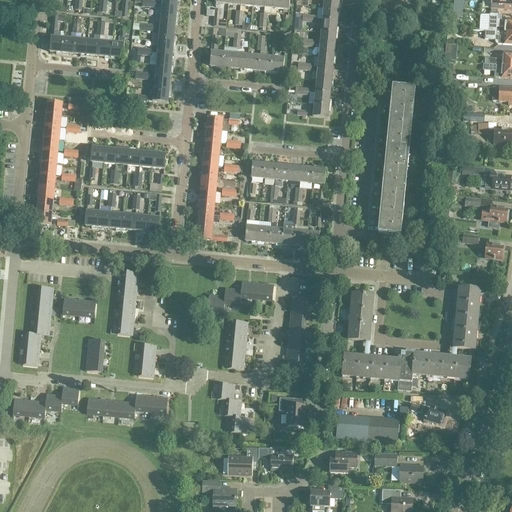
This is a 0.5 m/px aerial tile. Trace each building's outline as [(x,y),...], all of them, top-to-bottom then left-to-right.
[(241,0),(240,7),(253,8),(253,0),(241,0)] [(265,0),(253,0),(253,8),(265,9),(265,0)] [(277,0),(265,0),(265,9),(277,10),(277,0)] [(290,0),(277,0),(277,10),(289,11),(290,0)] [(319,2),(318,0),(296,0),(296,7),(301,7),(301,8),(308,8),(309,1),(319,2)] [(339,0),(324,0),(324,10),(340,11),(341,6),(339,5),(339,0)] [(497,16),(497,10),(506,11),(506,12),(511,11),(511,1),(499,0),(495,0),(491,0),(490,16),(497,16)] [(161,18),(176,20),(177,8),(162,6),(161,18)] [(340,11),(324,10),(323,22),(337,23),(338,17),(340,17),(340,11)] [(220,12),(215,11),(214,28),(226,29),(227,22),(220,22),(220,12)] [(460,28),(462,14),(450,13),(448,27),(460,28)] [(65,24),(66,17),(54,16),(52,39),(57,39),(59,24),(65,24)] [(490,16),(489,32),(489,33),(496,33),(498,33),(511,34),(511,21),(506,21),(498,20),(498,16),(497,16),(490,16)] [(175,32),(176,20),(161,18),(160,31),(175,32)] [(337,23),(323,22),(321,34),(338,36),(338,30),(337,30),(337,23)] [(159,43),(174,44),(175,32),(160,31),(159,43)] [(489,32),(485,32),(485,40),(495,41),(495,43),(496,44),(496,45),(497,45),(504,46),(511,46),(511,34),(498,33),(496,33),(489,33),(489,32)] [(338,36),(321,34),(320,46),(335,47),(336,41),(337,41),(338,36)] [(104,37),(101,37),(100,43),(99,58),(104,59),(104,60),(111,61),(112,44),(113,38),(104,37)] [(62,57),(64,40),(57,39),(52,39),(50,54),(56,54),(56,56),(62,57)] [(75,56),(76,41),(64,40),(62,57),(69,57),(69,55),(75,56)] [(87,59),(88,42),(76,41),(75,56),(80,57),(80,58),(87,59)] [(99,58),(100,43),(88,42),(87,59),(93,59),(93,58),(99,58)] [(173,56),(174,44),(159,43),(158,55),(173,56)] [(123,61),(125,46),(118,45),(112,44),(111,61),(117,62),(118,60),(123,61)] [(335,47),(320,46),(319,58),(336,60),(336,54),(334,54),(335,47)] [(210,68),(222,69),(224,55),(217,54),(211,53),(210,68)] [(157,67),(172,68),(173,56),(158,55),(157,67)] [(222,69),(234,71),(236,56),(224,55),(222,69)] [(501,79),(501,80),(511,80),(511,55),(503,55),(502,62),(494,62),(494,66),(483,65),(483,72),(495,73),(495,79),(501,79)] [(248,57),(236,56),(234,71),(247,72),(248,57)] [(260,58),(248,57),(247,72),(259,73),(260,58)] [(259,73),(271,74),(272,59),(260,58),(259,73)] [(336,60),(319,58),(318,70),(333,72),(333,65),(335,65),(336,60)] [(284,60),(272,59),(271,74),(283,75),(284,60)] [(170,81),(172,68),(157,67),(156,79),(170,81)] [(333,72),(318,70),(317,82),(333,84),(334,78),(332,78),(333,72)] [(140,81),(142,81),(142,78),(144,78),(144,75),(136,74),(136,77),(129,77),(128,88),(135,89),(135,81),(140,81)] [(169,93),(170,81),(156,79),(155,82),(155,91),(169,93)] [(333,84),(317,82),(316,94),(330,96),(331,89),(333,90),(333,84)] [(458,96),(459,84),(447,84),(446,96),(458,96)] [(401,238),(411,128),(415,90),(392,88),(378,236),(401,238)] [(499,103),(509,104),(509,107),(511,106),(511,89),(500,89),(493,89),(493,103),(499,103)] [(148,91),(148,98),(147,103),(168,105),(169,93),(155,91),(148,91)] [(330,96),(316,94),(314,106),(331,108),(331,102),(330,102),(330,96)] [(46,110),(45,116),(62,118),(63,106),(48,105),(48,110),(46,110)] [(313,119),(328,120),(329,114),(330,114),(331,108),(314,106),(313,119)] [(464,115),(463,122),(484,124),(484,116),(464,115)] [(45,123),(46,123),(46,129),(61,130),(62,118),(45,116),(45,123)] [(205,131),(222,133),(223,121),(208,119),(208,125),(206,125),(205,131)] [(43,141),(59,143),(61,130),(46,129),(45,134),(44,134),(43,141)] [(495,132),(495,145),(511,146),(511,131),(503,131),(503,129),(496,129),(495,132)] [(206,144),(221,145),(222,133),(205,131),(205,138),(206,138),(206,144)] [(44,153),(58,155),(59,143),(43,141),(42,147),(44,148),(44,153)] [(203,156),(219,157),(221,145),(206,144),(205,149),(204,149),(203,156)] [(105,148),(99,148),(98,149),(93,149),(91,164),(104,165),(105,148)] [(105,148),(104,165),(116,166),(117,151),(112,151),(112,149),(105,148)] [(117,151),(116,166),(128,167),(129,151),(123,150),(123,152),(117,151)] [(129,151),(128,167),(140,168),(142,154),(136,153),(136,151),(129,151)] [(142,154),(140,168),(152,170),(154,153),(147,152),(147,154),(142,154)] [(41,165),(57,167),(58,155),(44,153),(43,159),(41,158),(41,165)] [(160,154),(154,153),(152,170),(164,171),(166,156),(160,155),(160,154)] [(203,168),(218,169),(219,157),(203,156),(202,162),(204,162),(203,168)] [(251,179),(264,181),(265,164),(259,163),(258,165),(253,165),(251,179)] [(265,164),(264,181),(276,182),(277,167),(272,166),(272,165),(265,164)] [(41,177),(56,179),(57,167),(41,165),(40,172),(42,172),(41,177)] [(272,194),(278,195),(279,188),(282,189),(283,182),(288,183),(289,166),(283,166),(283,167),(277,167),(276,182),(275,188),(272,187),(272,194)] [(289,166),(288,183),(300,184),(301,169),(296,168),(296,167),(289,166)] [(201,180),(217,182),(218,169),(203,168),(203,174),(201,173),(201,180)] [(301,169),(300,184),(312,185),(314,168),(307,168),(307,170),(301,169)] [(326,171),(320,171),(320,169),(314,168),(312,185),(324,186),(326,171)] [(462,176),(474,177),(484,178),(485,170),(467,168),(462,168),(462,176)] [(505,176),(497,175),(497,177),(491,177),(491,178),(487,178),(486,189),(493,190),(493,191),(510,192),(511,179),(505,178),(505,176)] [(159,176),(158,186),(151,186),(150,193),(162,194),(164,177),(159,176)] [(38,189),(55,191),(56,179),(41,177),(41,183),(39,183),(38,189)] [(201,192),(216,194),(217,182),(201,180),(200,187),(202,187),(201,192)] [(39,202),(54,203),(55,191),(38,189),(38,196),(40,196),(39,202)] [(198,204),(215,206),(216,194),(201,192),(201,198),(199,198),(198,204)] [(160,214),(162,197),(150,196),(149,202),(157,203),(156,213),(160,214)] [(481,202),(466,200),(465,208),(480,210),(481,202)] [(36,214),(53,215),(54,203),(39,202),(38,207),(37,207),(36,214)] [(199,217),(214,218),(214,217),(215,206),(198,204),(198,211),(199,211),(199,217)] [(486,213),(483,213),(481,223),(489,224),(488,229),(499,230),(500,224),(506,225),(506,223),(508,223),(509,217),(507,217),(508,212),(504,212),(504,210),(492,208),(491,209),(486,209),(486,213)] [(86,228),(98,229),(99,214),(87,213),(86,228)] [(36,214),(36,220),(37,220),(37,226),(52,227),(53,215),(36,214)] [(98,229),(110,230),(111,215),(99,214),(98,229)] [(122,231),(124,216),(111,215),(110,230),(122,231)] [(122,231),(134,233),(136,218),(124,216),(122,231)] [(197,222),(196,229),(213,230),(213,225),(219,225),(219,221),(220,218),(214,217),(214,218),(199,217),(198,222),(197,222)] [(134,233),(146,234),(148,219),(136,218),(134,233)] [(160,220),(148,219),(146,234),(159,235),(160,220)] [(218,237),(212,236),(213,230),(196,229),(195,235),(197,235),(197,241),(217,243),(218,238),(218,237)] [(258,246),(259,230),(247,229),(246,243),(251,244),(251,245),(258,246)] [(270,245),(271,231),(259,230),(258,246),(264,247),(264,245),(270,245)] [(282,248),(284,232),(271,231),(270,245),(276,246),(275,248),(282,248)] [(294,248),(296,233),(284,232),(282,248),(289,249),(289,247),(294,248)] [(306,250),(308,234),(296,233),(294,248),(300,248),(300,250),(306,250)] [(308,234),(306,250),(313,251),(313,249),(319,250),(320,235),(308,234)] [(466,237),(465,245),(478,247),(478,239),(466,237)] [(502,262),(502,261),(503,261),(504,255),(503,255),(503,250),(500,249),(500,247),(487,246),(487,247),(482,246),(481,252),(486,253),(485,260),(502,262)] [(138,276),(139,276),(139,275),(124,273),(124,274),(123,289),(137,291),(138,276)] [(242,293),(226,291),(224,314),(225,306),(240,308),(243,285),(242,285),(242,293)] [(242,300),(257,301),(258,287),(243,285),(240,308),(241,308),(242,300)] [(274,288),(258,287),(257,301),(272,303),(273,303),(274,288)] [(39,290),(37,305),(52,307),(53,291),(54,291),(39,289),(39,290)] [(137,291),(123,289),(121,305),(135,307),(137,291)] [(475,352),(481,292),(462,290),(456,350),(475,352)] [(224,314),(226,291),(225,299),(210,298),(209,298),(208,313),(209,313),(209,312),(224,314)] [(367,339),(371,297),(352,296),(348,342),(367,343),(367,339)] [(308,301),(309,301),(309,300),(293,299),(292,314),(307,316),(308,301)] [(65,302),(63,317),(64,317),(79,318),(81,304),(65,302)] [(95,320),(97,305),(96,305),(81,304),(79,318),(95,320)] [(52,307),(37,305),(36,321),(50,322),(52,307)] [(135,307),(121,305),(120,321),(134,322),(135,307)] [(292,314),(290,330),(305,331),(307,316),(292,314)] [(34,337),(41,337),(49,338),(50,322),(36,321),(34,337)] [(118,336),(118,337),(133,338),(132,338),(134,322),(120,321),(118,336)] [(232,339),(246,340),(248,325),(233,323),(233,324),(232,339)] [(304,347),(305,331),(290,330),(289,346),(304,347)] [(26,336),(25,352),(40,353),(41,337),(34,337),(26,336)] [(245,356),(246,340),(232,339),(230,355),(245,356)] [(89,357),(103,359),(105,343),(90,341),(90,342),(90,348),(89,357)] [(142,346),(142,347),(140,362),(155,364),(156,348),(157,348),(142,346)] [(289,346),(288,362),(302,363),(304,347),(289,346)] [(23,367),(38,369),(38,368),(40,353),(25,352),(23,367)] [(471,364),(414,358),(415,355),(401,354),(400,365),(344,359),(342,378),(398,384),(398,385),(397,392),(411,393),(412,387),(413,377),(469,382),(471,364)] [(229,370),(229,371),(244,372),(243,372),(245,356),(230,355),(229,370)] [(102,374),(103,359),(89,357),(87,373),(102,375),(102,374)] [(167,368),(169,361),(159,359),(157,366),(167,368)] [(155,364),(140,362),(139,378),(138,378),(154,380),(154,379),(153,379),(155,364)] [(301,378),(302,363),(288,362),(286,377),(301,379),(301,378)] [(241,403),(233,402),(234,387),(235,387),(220,385),(220,386),(219,401),(218,401),(241,403)] [(63,406),(64,391),(63,391),(63,399),(47,398),(45,420),(46,412),(61,414),(62,414),(63,406)] [(77,407),(78,407),(80,392),(79,392),(64,391),(63,406),(77,407)] [(45,420),(47,398),(47,397),(46,406),(31,404),(29,419),(45,420)] [(137,398),(136,406),(120,404),(119,419),(135,421),(137,398)] [(153,400),(137,398),(135,421),(135,420),(136,413),(151,414),(153,400)] [(169,401),(168,401),(153,400),(151,414),(167,416),(169,401)] [(287,427),(295,427),(295,428),(304,429),(305,408),(295,407),(295,401),(280,400),(279,413),(285,413),(285,415),(286,416),(288,416),(287,427)] [(89,401),(87,416),(88,416),(103,418),(105,403),(89,401)] [(248,420),(239,419),(241,404),(241,403),(218,401),(226,402),(225,417),(224,417),(224,418),(248,420)] [(16,403),(16,402),(15,402),(14,417),(29,419),(31,404),(16,403)] [(105,403),(103,418),(119,419),(120,404),(105,403)] [(410,412),(417,414),(419,408),(412,406),(410,412)] [(425,423),(431,426),(432,424),(441,426),(441,425),(442,425),(446,413),(430,408),(429,410),(424,408),(421,415),(427,417),(425,423)] [(224,418),(233,419),(231,434),(246,436),(248,420),(224,418)] [(400,423),(338,419),(336,443),(399,447),(400,423)] [(196,425),(183,425),(183,434),(196,435),(196,425)] [(266,463),(272,463),(272,471),(286,472),(292,472),(292,470),(292,458),(283,458),(283,451),(267,451),(259,451),(259,460),(266,460),(266,463)] [(335,461),(331,461),(330,474),(343,475),(348,475),(348,469),(357,469),(357,455),(344,454),(336,454),(335,461)] [(397,456),(375,456),(374,468),(396,469),(397,456)] [(230,460),(230,476),(252,477),(252,460),(230,460)] [(423,468),(401,468),(400,484),(422,485),(423,468)] [(215,495),(214,509),(225,509),(225,508),(236,508),(235,511),(236,511),(236,500),(238,500),(238,494),(237,494),(237,492),(224,491),(224,489),(221,489),(221,483),(211,483),(204,483),(203,495),(215,495)] [(340,494),(340,501),(344,501),(345,488),(334,487),(334,494),(340,494)] [(411,511),(412,500),(397,500),(397,492),(382,491),(382,506),(392,506),(391,511),(411,511)] [(324,511),(325,508),(330,508),(331,493),(312,493),(311,508),(313,508),(312,511),(324,511)]
